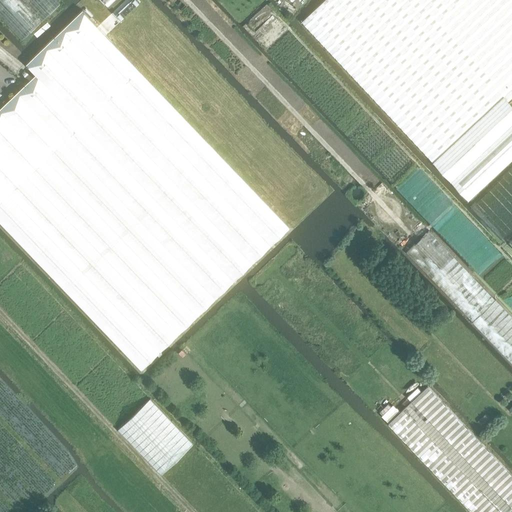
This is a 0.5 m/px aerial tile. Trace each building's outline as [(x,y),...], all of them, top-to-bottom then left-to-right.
[(0,0),(0,17),(21,40),(60,2),(57,0),(0,0)] [(466,201),(511,158),(511,107),(508,102),(511,98),(511,0),(322,0),(300,21),(466,201)] [(0,108),(0,220),(142,368),(290,225),(82,9),(27,63),(36,73),(0,108)] [(278,16),(257,36),(268,48),(289,28),(278,16)] [(499,226),(507,234),(511,229),(511,216),(510,214),(499,226)] [(416,243),(406,252),(472,322),(511,363),(511,316),(495,299),(422,223),(414,231),(421,238),(416,243)] [(511,260),(492,242),(494,249),(487,257),(490,260),(485,265),(494,262),(492,269),(487,267),(487,266),(478,270),(484,276),(482,282),(488,287),(490,283),(486,280),(488,274),(499,284),(503,280),(497,278),(503,276),(511,279),(511,260)] [(76,384),(120,429),(153,398),(110,352),(76,384)] [(389,423),(472,511),(511,511),(511,475),(428,386),(389,423)]
